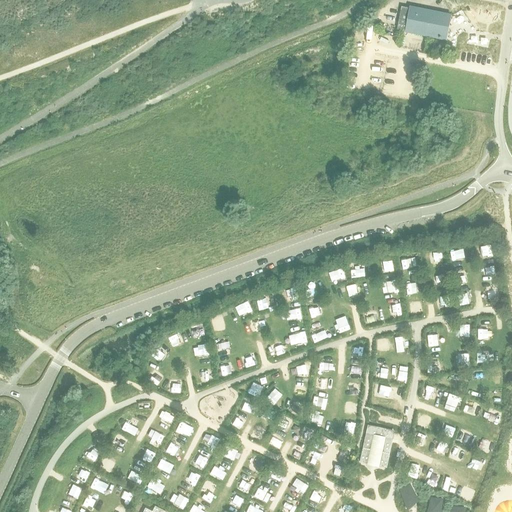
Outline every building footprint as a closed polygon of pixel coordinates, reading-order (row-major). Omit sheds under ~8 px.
[(449,28),(451,16),(401,7),(397,30),(446,39),(449,28)] [(379,468),(386,469),(393,439),(394,432),(367,426),(359,463),(367,465),(373,436),(385,438),(379,468)] [(385,438),(373,436),(367,465),(374,466),(379,468),(385,438)] [(407,511),(419,502),(410,485),(399,493),(407,511)] [(441,511),(443,500),(429,500),(426,511),(441,511)]
